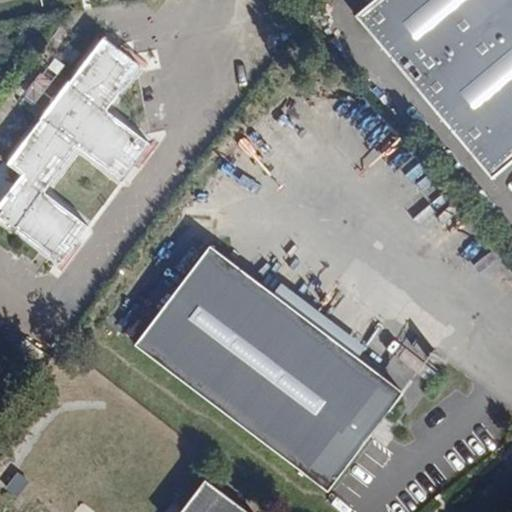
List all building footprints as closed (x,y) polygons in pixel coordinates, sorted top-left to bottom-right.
[(511,0),(371,0),(357,12),(474,153),(511,120),(511,0)] [(139,65),(102,37),(65,86),(43,114),(6,163),(20,174),(0,200),(0,217),(59,263),(87,225),(43,191),(78,147),(121,180),(150,143),(106,109),(139,65)] [(43,69),(21,97),(43,114),(65,86),(43,69)] [(511,120),(474,153),(493,176),(511,159),(511,120)] [(408,393),(215,246),(139,345),(332,493),(408,393)] [(249,511),(207,479),(182,511),(249,511)]
